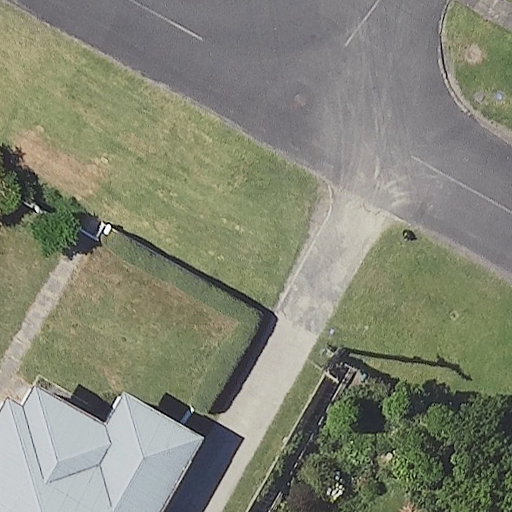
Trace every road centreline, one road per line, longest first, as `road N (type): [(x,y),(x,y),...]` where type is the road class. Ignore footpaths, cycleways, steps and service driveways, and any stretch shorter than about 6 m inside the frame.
road 1 (residential): [(315,92),(511,204)]
road 2 (residential): [(148,0),(315,92)]
